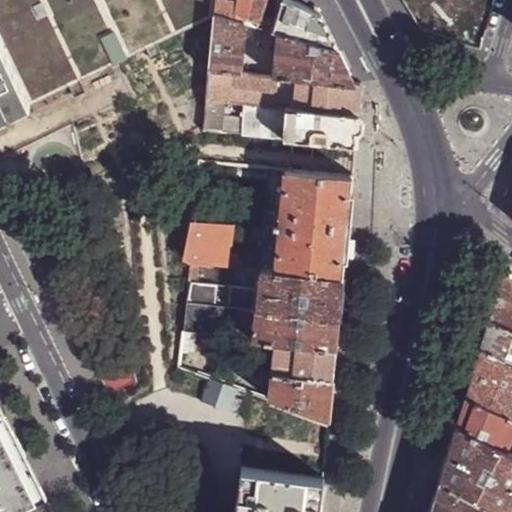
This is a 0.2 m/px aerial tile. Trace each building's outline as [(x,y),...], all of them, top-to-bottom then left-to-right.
[(0,0),(0,123),(31,108),(0,43),(0,0)] [(245,25),(271,32),(337,49),(329,33),(321,16),(287,0),(214,0),(213,16),(245,25)] [(494,37),(492,0),(380,0),(381,10),(424,8),(425,39),(494,37)] [(240,74),(245,25),(213,16),(213,22),(209,71),(240,74)] [(337,49),(271,32),(271,38),(277,39),(275,77),(355,84),(354,83),(343,61),(337,49)] [(100,40),(115,68),(129,61),(115,33),(100,40)] [(158,47),(148,52),(152,61),(162,56),(158,47)] [(362,84),(354,83),(355,84),(275,77),(240,74),(209,71),(207,101),(225,102),(244,105),(360,115),(361,98),(362,84)] [(82,84),(70,90),(74,99),(86,94),(82,84)] [(222,133),(225,102),(207,101),(204,132),(222,133)] [(360,115),(244,105),(241,135),(258,137),(268,138),(357,146),(359,128),(360,115)] [(279,186),(276,212),(264,210),(263,225),(275,227),(272,254),(278,255),(277,271),(344,279),(346,261),(350,220),(352,194),(354,176),(290,171),(286,170),(285,186),(279,186)] [(185,260),(192,265),(211,266),(228,267),(229,260),(231,246),(215,244),(218,224),(196,223),(196,224),(193,224),(185,260)] [(231,246),(235,225),(218,224),(215,244),(231,246)] [(229,260),(228,267),(241,268),(242,260),(229,260)] [(488,280),(500,283),(506,263),(494,260),(488,280)] [(496,295),(490,319),(511,329),(511,265),(506,261),(506,263),(500,283),(496,295)] [(342,299),(344,279),(277,271),(262,270),(262,290),(190,284),(187,304),(260,309),(340,319),(342,299)] [(260,309),(187,304),(184,333),(201,335),(277,343),(337,349),(338,332),(340,319),(260,309)] [(511,329),(490,319),(487,327),(481,347),(511,360),(511,329)] [(335,365),(337,349),(277,343),(274,373),(334,379),(335,365)] [(473,373),(466,396),(511,416),(511,360),(481,347),(473,373)] [(332,395),(334,379),(274,373),(271,400),(270,401),(330,421),(332,395)] [(238,417),(248,392),(208,377),(198,402),(238,417)] [(463,409),(458,426),(506,451),(511,439),(511,416),(466,396),(463,409)] [(0,511),(20,511),(47,500),(0,401),(0,511)] [(448,458),(441,481),(502,511),(504,511),(511,496),(511,453),(506,451),(458,426),(448,458)] [(242,468),(236,511),(320,511),(324,479),(242,468)] [(432,511),(431,511),(502,511),(441,481),(432,511)]
